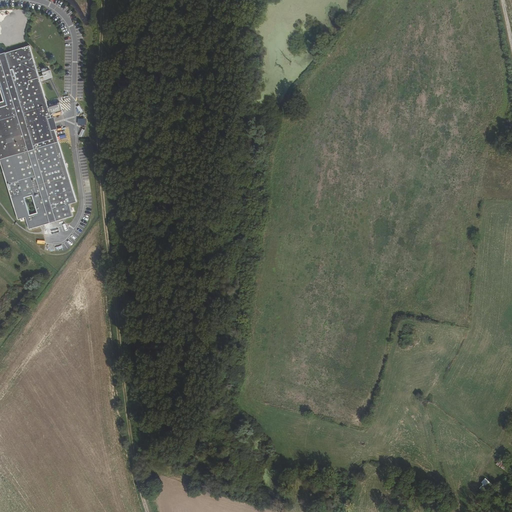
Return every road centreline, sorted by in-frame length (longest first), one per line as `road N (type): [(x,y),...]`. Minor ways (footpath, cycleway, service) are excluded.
road 1 (track): [(146,511),(132,455),(104,205),(97,104),(102,0)]
road 2 (unclassified): [(16,0),(66,22),(72,52),(83,197),(78,221),(60,236)]
